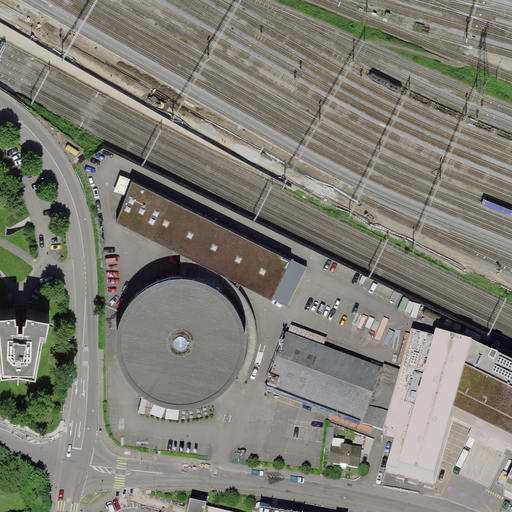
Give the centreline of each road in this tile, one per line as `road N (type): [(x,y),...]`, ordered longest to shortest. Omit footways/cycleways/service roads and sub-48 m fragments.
road 1 (unknown): [(283,314),(193,257),(144,264),(117,291),(111,365),(129,411),(163,432),(230,441)]
road 2 (secondary): [(75,462),(86,282),(80,233),(53,157),(0,103)]
road 3 (tertiary): [(75,462),(310,488),(417,511)]
road 4 (unknown): [(230,441),(283,314)]
